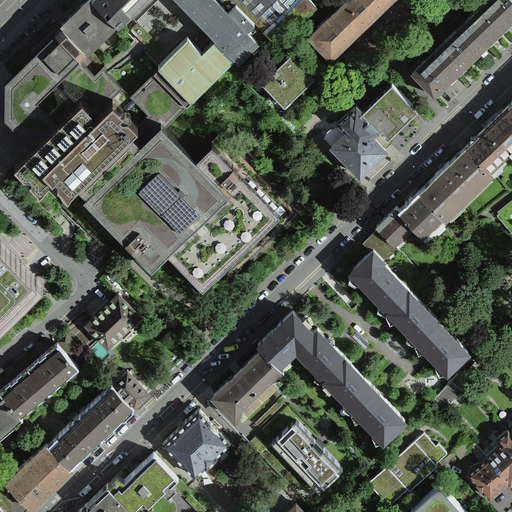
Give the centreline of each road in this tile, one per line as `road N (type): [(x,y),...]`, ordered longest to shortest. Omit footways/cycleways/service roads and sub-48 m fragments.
road 1 (residential): [(511,68),(46,511)]
road 2 (unclassified): [(0,193),(79,272),(83,286),(0,364)]
